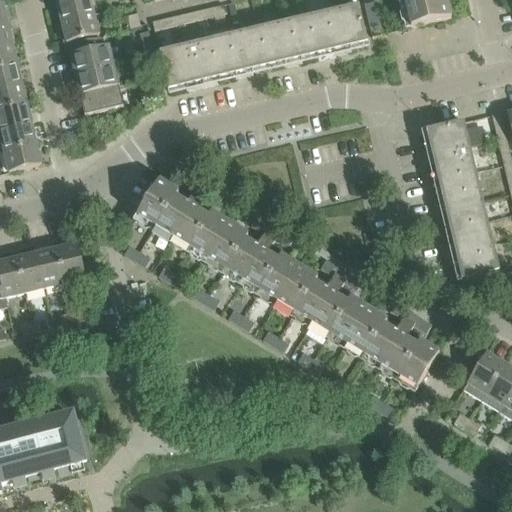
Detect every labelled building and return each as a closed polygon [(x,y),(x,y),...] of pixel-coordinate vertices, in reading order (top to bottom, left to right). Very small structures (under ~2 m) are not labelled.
[(89,0),(79,0),(57,5),(62,25),(94,17),(89,0)] [(403,0),(411,31),(451,22),(445,0),(403,0)] [(364,8),(367,20),(377,17),(374,5),(364,8)] [(0,30),(8,28),(3,7),(0,8),(0,30)] [(224,8),(202,14),(204,23),(227,17),(224,8)] [(358,9),(309,21),(318,59),(367,47),(358,9)] [(202,14),(177,19),(179,28),(204,23),(202,14)] [(94,17),(62,25),(67,46),(99,38),(94,17)] [(138,17),(127,19),(130,31),(141,29),(138,17)] [(377,17),(367,20),(370,31),(380,29),(377,17)] [(177,19),(153,25),(155,34),(179,28),(177,19)] [(309,21),(259,33),(268,71),(318,59),(309,21)] [(8,28),(0,30),(0,51),(13,48),(8,28)] [(259,33),(210,45),(218,82),(268,71),(259,33)] [(149,35),(140,37),(142,47),(151,45),(149,35)] [(77,57),(70,58),(75,79),(114,70),(109,49),(102,51),(100,42),(75,48),(77,57)] [(151,45),(142,47),(145,58),(154,56),(151,45)] [(210,45),(160,56),(169,94),(218,82),(210,45)] [(13,48),(0,51),(0,72),(18,68),(13,48)] [(18,68),(0,72),(0,93),(22,88),(18,68)] [(114,70),(75,79),(80,99),(119,89),(114,70)] [(159,80),(151,82),(153,92),(162,90),(159,80)] [(22,88),(0,93),(0,114),(27,108),(22,88)] [(119,89),(80,99),(85,119),(124,110),(119,89)] [(0,135),(32,128),(27,108),(0,114),(0,135)] [(501,117),(492,119),(494,127),(503,125),(501,117)] [(505,134),(503,125),(494,127),(496,136),(505,134)] [(426,135),(438,185),(476,176),(464,126),(426,135)] [(32,128),(0,135),(0,137),(4,155),(36,147),(32,128)] [(505,134),(496,136),(498,144),(507,142),(505,134)] [(507,142),(498,144),(500,152),(509,150),(507,142)] [(36,147),(4,155),(9,176),(41,168),(36,147)] [(509,150),(500,152),(502,161),(511,158),(509,150)] [(511,166),(511,164),(511,158),(502,161),(504,169),(511,166)] [(488,226),(476,176),(438,185),(450,235),(488,226)] [(159,184),(137,220),(207,263),(229,227),(214,218),(214,219),(211,217),(211,216),(200,209),(205,202),(218,210),(223,200),(187,178),(182,187),(194,195),(189,203),(179,196),(178,197),(175,195),(176,194),(159,184)] [(251,230),(264,238),(259,246),(248,239),(247,240),(244,238),(245,237),(229,227),(207,263),(277,306),(299,270),(284,261),(283,262),(280,260),(281,259),(270,252),(274,244),(287,252),(293,243),(257,221),(251,230)] [(499,275),(488,226),(450,235),(461,284),(499,275)] [(77,247),(56,252),(65,288),(86,283),(77,247)] [(124,259),(135,265),(140,256),(130,250),(124,259)] [(56,252),(37,257),(45,293),(65,288),(56,252)] [(140,256),(135,265),(145,272),(150,263),(140,256)] [(37,257),(17,262),(25,297),(45,293),(37,257)] [(17,262),(0,266),(0,279),(5,302),(25,297),(17,262)] [(314,281),(315,280),(299,270),(277,306),(347,349),(369,314),(353,304),(353,305),(350,303),(350,302),(339,295),(344,287),(357,295),(362,286),(326,264),(321,273),(333,281),(329,288),(318,282),(317,283),(314,281)] [(159,280),(169,287),(175,278),(165,271),(159,280)] [(175,278),(169,287),(179,293),(185,284),(175,278)] [(194,302),(204,308),(210,299),(199,293),(194,302)] [(210,299),(204,308),(214,314),(220,305),(210,299)] [(386,326),(383,324),(384,323),(369,314),(347,349),(417,392),(439,357),(423,347),(422,348),(419,346),(420,345),(409,338),(414,330),(426,338),(432,329),(396,306),(390,316),(403,323),(398,331),(387,325),(386,326)] [(72,316),(74,326),(86,324),(83,313),(72,316)] [(228,323),(239,329),(244,320),(234,314),(228,323)] [(72,316),(60,319),(62,329),(74,326),(72,316)] [(254,327),(244,320),(239,329),(249,336),(254,327)] [(32,325),(34,336),(46,333),(43,323),(32,325)] [(32,325),(20,328),(23,339),(34,336),(32,325)] [(269,335),(263,344),(273,351),(279,342),(269,335)] [(289,348),(279,342),(273,351),(284,357),(289,348)] [(486,356),(467,387),(463,394),(481,405),(486,399),(505,367),(486,356)] [(303,357),(298,366),(308,372),(314,363),(303,357)] [(324,369),(314,363),(308,372),(318,378),(324,369)] [(511,371),(505,367),(486,399),(481,405),(499,416),(511,394),(511,371)] [(338,378),(333,387),(343,394),(348,385),(338,378)] [(359,391),(348,385),(343,394),(353,400),(359,391)] [(511,394),(499,416),(511,423),(511,394)] [(367,409),(378,415),(383,406),(373,400),(367,409)] [(383,406),(378,415),(388,421),(393,412),(383,406)] [(460,417),(454,426),(465,432),(470,423),(460,417)] [(75,421),(0,440),(0,495),(1,496),(0,491),(0,486),(86,465),(75,421)] [(470,423),(465,432),(475,439),(480,430),(470,423)] [(495,438),(489,447),(499,454),(505,445),(495,438)] [(511,448),(505,445),(499,454),(510,460),(511,456),(511,448)]
